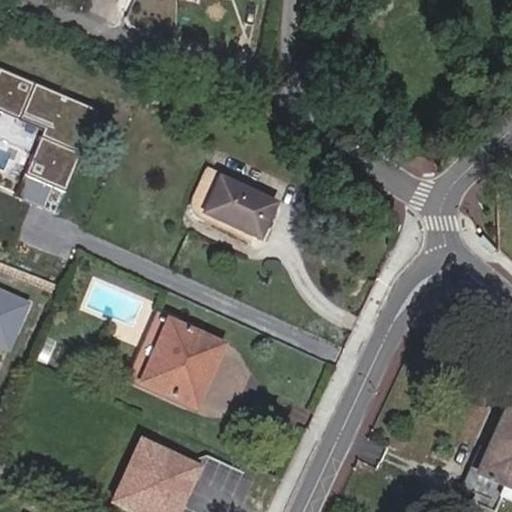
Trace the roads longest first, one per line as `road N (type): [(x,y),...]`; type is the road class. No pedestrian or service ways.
road 1 (residential): [(22,0),(282,117)]
road 2 (unclassified): [(303,511),(397,314),(418,289),(449,277)]
road 3 (residential): [(282,117),(443,208)]
road 4 (residential): [(290,0),(285,34),(295,67),(282,117)]
